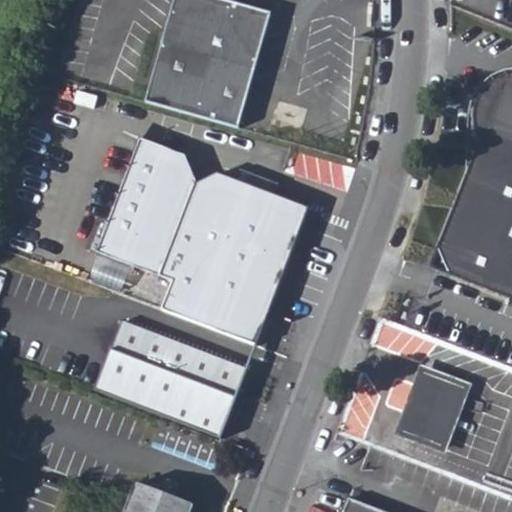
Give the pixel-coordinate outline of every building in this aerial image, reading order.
[(220,0),(176,0),(148,100),(240,127),(264,46),(241,6),(220,0)] [(241,6),(264,46),(273,16),(241,6)] [(511,77),(511,78),(503,80),(496,84),(490,89),(484,95),(479,101),(476,108),(475,114),(475,122),(476,129),(479,135),(480,138),(482,141),(441,249),(453,275),(511,297),(511,77)] [(177,280),(167,306),(207,321),(263,343),(313,208),(225,175),(197,186),(191,162),(190,155),(143,138),(101,252),(177,280)] [(191,162),(197,186),(225,175),(191,162)] [(129,318),(103,389),(229,437),(255,366),(129,318)] [(423,380),(396,450),(448,470),(474,401),(423,380)] [(184,496),(140,480),(128,511),(190,511),(195,500),(184,496)]
